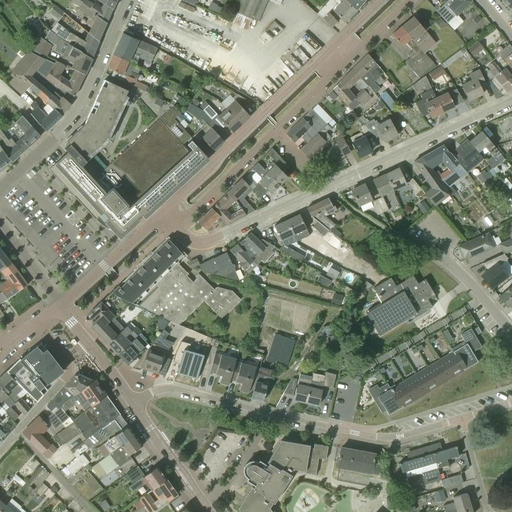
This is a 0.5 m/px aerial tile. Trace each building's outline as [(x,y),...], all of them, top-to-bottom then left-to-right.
[(102,21),(106,24),(113,9),(103,4),(101,7),(94,3),(93,4),(85,0),(70,0),(70,2),(79,7),(77,9),(94,21),(95,23),(98,17),(102,21)] [(96,0),(103,4),(113,9),(116,0),(96,0)] [(240,0),(235,12),(236,13),(232,24),(247,30),(252,19),(258,22),(266,0),(272,0),(280,3),(281,0),(240,0)] [(356,10),(345,0),(329,0),(317,14),(331,28),(337,22),(329,12),(337,4),(339,6),(334,11),(344,22),(356,10)] [(365,0),(345,0),(356,10),(365,0)] [(471,1),(470,0),(448,0),(440,8),(437,11),(447,24),(471,1)] [(511,0),(503,0),(511,9),(511,8),(511,0)] [(65,13),(54,5),(48,12),(59,20),(64,14),(65,13)] [(222,8),(217,6),(214,12),(220,14),(222,8)] [(98,41),(106,24),(102,21),(98,17),(95,23),(94,21),(88,33),(98,41)] [(435,42),(414,17),(402,26),(424,52),(435,42)] [(446,24),(440,18),(435,22),(441,29),(446,24)] [(88,33),(87,33),(84,41),(78,37),(69,32),(57,23),(50,31),(51,32),(72,48),(91,59),(99,42),(98,41),(88,33)] [(424,52),(402,26),(392,35),(402,47),(407,43),(413,51),(408,55),(410,58),(405,62),(418,77),(433,63),(424,52)] [(72,48),(51,32),(45,40),(64,51),(61,58),(73,63),(71,68),(74,70),(84,75),(91,59),(72,48)] [(152,60),(157,49),(123,33),(113,54),(135,65),(136,65),(140,57),(151,62),(154,64),(156,61),(152,60)] [(47,56),(52,46),(39,36),(33,50),(47,56)] [(474,57),(484,48),(478,41),(468,49),(474,57)] [(511,47),(509,45),(499,53),(504,59),(503,60),(511,68),(511,66),(511,47)] [(444,69),(467,52),(464,48),(440,65),(444,69)] [(46,77),(50,70),(54,64),(45,59),(30,51),(22,59),(26,62),(27,62),(36,69),(35,70),(46,77)] [(132,72),(135,66),(135,65),(113,54),(108,68),(117,72),(125,76),(123,81),(144,91),(147,86),(136,81),(138,75),(132,72)] [(173,57),(167,54),(163,62),(169,65),(173,57)] [(353,69),(373,92),(375,94),(380,89),(373,82),(384,73),(368,55),(353,69)] [(74,97),(84,75),(74,70),(71,76),(72,76),(68,81),(60,75),(65,66),(56,61),(54,64),(50,70),(46,77),(74,97)] [(17,74),(15,76),(28,88),(45,103),(45,102),(51,95),(30,76),(35,70),(36,69),(27,62),(26,62),(16,74),(17,74)] [(508,93),(511,90),(511,77),(511,78),(505,68),(501,72),(497,65),(494,62),(488,67),(490,70),(489,71),(508,93)] [(373,92),(353,69),(346,76),(353,84),(355,82),(365,91),(356,98),(348,89),(340,82),(333,89),(347,105),(352,111),(359,104),(361,106),(364,105),(372,98),(369,95),(373,92)] [(439,77),(434,70),(429,73),(434,80),(439,77)] [(483,94),(479,86),(485,83),(479,70),(469,75),(472,81),(462,85),(469,100),(483,94)] [(431,118),(443,113),(436,98),(434,94),(430,84),(430,85),(425,76),(420,79),(426,92),(417,96),(419,100),(415,102),(422,117),(429,114),(431,118)] [(128,91),(104,80),(84,124),(76,132),(66,141),(69,144),(64,148),(68,152),(74,159),(79,154),(84,160),(106,139),(128,91)] [(62,116),(71,104),(62,98),(61,99),(54,92),(51,95),(45,102),(47,104),(54,110),(54,109),(62,116)] [(54,110),(47,104),(41,109),(34,100),(33,102),(24,93),(21,96),(20,97),(33,110),(31,113),(38,122),(46,131),(62,116),(54,109),(54,110)] [(454,107),(448,93),(436,98),(443,113),(454,107)] [(242,107),(248,101),(237,94),(232,98),(230,95),(221,103),(226,109),(242,125),(250,117),(242,107)] [(164,101),(157,98),(154,104),(161,107),(164,101)] [(384,106),(380,101),(375,106),(379,111),(384,106)] [(314,108),(328,122),(333,117),(319,103),(314,108)] [(411,108),(407,104),(401,109),(404,113),(411,108)] [(212,119),(217,114),(208,105),(203,110),(205,112),(212,119)] [(142,216),(206,157),(196,146),(189,152),(183,145),(191,137),(174,119),(181,113),(174,106),(98,175),(86,162),(84,160),(79,154),(74,159),(68,152),(57,162),(58,163),(50,170),(114,240),(130,226),(138,219),(138,218),(141,215),(142,216)] [(11,162),(29,147),(9,127),(14,123),(15,124),(22,117),(15,109),(0,122),(0,145),(11,161),(11,162)] [(242,125),(226,109),(218,117),(233,133),(242,125)] [(209,126),(214,122),(212,119),(205,112),(198,119),(204,126),(193,136),(200,141),(202,139),(214,151),(224,141),(209,126)] [(178,124),(184,119),(180,114),(174,119),(178,124)] [(327,125),(321,119),(316,114),(311,119),(306,115),(303,118),(286,134),(294,143),(300,136),(307,144),(317,133),(327,125)] [(40,136),(23,115),(22,117),(15,124),(14,123),(9,127),(29,147),(40,136)] [(385,142),(398,136),(390,119),(377,126),(374,118),(363,124),(372,134),(371,134),(374,137),(381,133),(385,142)] [(359,157),(372,152),(365,137),(371,134),(372,134),(363,124),(358,129),(362,133),(351,139),(354,145),(353,145),(355,148),(359,157)] [(308,158),(330,137),(326,132),(330,128),(327,125),(317,133),(307,144),(301,150),(308,158)] [(505,160),(482,132),(469,142),(477,152),(478,152),(484,147),(487,152),(488,151),(492,157),(486,162),(491,168),(496,173),(496,174),(500,171),(496,167),(505,160)] [(351,152),(343,138),(342,138),(340,134),(335,139),(337,141),(336,142),(344,156),(351,152)] [(467,174),(484,159),(478,152),(477,152),(469,142),(467,140),(460,146),(460,147),(456,151),(459,154),(454,158),(467,174)] [(0,168),(11,161),(0,145),(0,168)] [(467,174),(454,158),(443,145),(424,156),(430,166),(432,169),(442,162),(448,169),(440,174),(438,171),(435,172),(447,189),(466,174),(467,174)] [(279,186),(288,177),(281,171),(287,165),(272,149),(267,154),(273,160),(264,170),(279,186)] [(447,189),(435,172),(432,169),(430,166),(424,156),(414,162),(434,188),(425,194),(434,206),(449,195),(446,190),(447,189)] [(271,194),(279,186),(264,170),(257,163),(252,168),(256,173),(259,171),(264,176),(259,181),(260,182),(252,190),(261,198),(268,191),(271,194)] [(394,190),(406,184),(399,169),(387,174),(394,190)] [(33,172),(31,170),(27,175),(30,179),(35,174),(33,172)] [(490,177),(486,173),(479,179),(483,184),(490,177)] [(381,196),(394,190),(387,174),(373,180),(381,196)] [(249,186),(242,178),(227,194),(234,200),(235,199),(239,203),(241,205),(246,215),(254,211),(243,199),(252,190),(249,186)] [(422,190),(412,178),(407,182),(416,194),(422,190)] [(359,206),(371,200),(364,185),(352,191),(359,206)] [(451,186),(447,189),(451,194),(455,191),(451,186)] [(246,215),(241,205),(239,203),(235,199),(234,200),(227,194),(211,209),(219,216),(221,219),(228,225),(246,215)] [(389,210),(383,197),(377,200),(383,213),(389,210)] [(335,226),(325,217),(336,211),(334,206),(332,207),(328,198),(306,208),(311,217),(316,223),(327,231),(328,230),(335,226)] [(383,213),(377,200),(371,202),(377,216),(383,213)] [(429,208),(423,201),(417,206),(423,213),(429,208)] [(219,216),(211,209),(198,222),(209,233),(216,228),(212,225),(218,219),(219,221),(221,219),(219,216)] [(309,236),(306,229),(300,215),(287,220),(297,242),(309,236)] [(286,246),(297,242),(287,220),(274,226),(281,241),(282,241),(283,244),(279,250),(301,262),(303,256),(291,250),(286,246)] [(511,250),(511,222),(505,226),(511,239),(499,245),(504,254),(511,250)] [(324,236),(324,235),(327,231),(316,223),(313,227),(324,236)] [(334,228),(330,231),(334,235),(339,238),(342,235),(334,228)] [(330,231),(328,230),(327,231),(324,235),(331,240),(334,235),(330,231)] [(250,233),(244,240),(238,245),(244,253),(251,247),(258,254),(251,261),(255,265),(257,266),(256,266),(262,260),(264,262),(273,253),(271,251),(274,247),(262,240),(260,242),(250,233)] [(465,260),(494,247),(488,233),(482,236),(476,238),(458,246),(465,260)] [(352,248),(338,239),(336,242),(349,252),(352,248)] [(184,256),(169,240),(120,288),(118,286),(112,292),(116,296),(131,303),(135,305),(155,285),(157,287),(138,306),(164,318),(173,323),(179,325),(204,301),(221,318),(240,300),(232,291),(217,287),(214,290),(199,274),(196,277),(197,279),(193,283),(187,276),(188,275),(179,265),(179,264),(178,262),(184,256)] [(248,274),(257,266),(255,265),(251,261),(244,253),(238,245),(230,251),(241,262),(239,264),(248,274)] [(11,263),(0,249),(0,248),(0,270),(11,263)] [(235,272),(226,252),(199,265),(203,272),(209,274),(224,277),(229,275),(229,274),(235,272)] [(507,277),(499,266),(508,259),(504,254),(482,264),(488,271),(482,276),(491,289),(507,277)] [(191,267),(199,264),(197,259),(189,263),(191,267)] [(0,293),(14,284),(19,291),(27,285),(11,263),(0,270),(4,276),(3,277),(7,281),(0,285),(0,293)] [(427,300),(434,295),(435,295),(425,279),(418,284),(413,276),(399,285),(396,280),(393,283),(391,278),(374,289),(378,296),(379,298),(382,304),(366,314),(379,335),(413,315),(415,318),(432,307),(427,300)] [(331,281),(325,278),(322,284),(328,286),(331,281)] [(366,281),(359,294),(360,294),(372,286),(366,281)] [(0,303),(19,291),(14,284),(0,293),(0,303)] [(511,285),(498,298),(507,308),(511,303),(511,285)] [(115,319),(131,303),(116,296),(112,292),(85,317),(85,321),(92,328),(99,321),(103,326),(106,324),(107,325),(114,318),(115,319)] [(343,295),(333,293),(331,304),(340,306),(343,295)] [(389,415),(478,362),(472,353),(482,347),(475,336),(482,333),(465,305),(446,315),(464,343),(451,351),(452,353),(390,390),(389,387),(380,392),(376,385),(368,390),(382,413),(386,411),(389,415)] [(436,311),(416,320),(421,329),(440,321),(436,311)] [(159,321),(166,326),(170,321),(162,317),(159,321)] [(99,321),(92,328),(106,344),(126,327),(123,323),(116,330),(112,326),(116,323),(117,321),(115,319),(114,318),(107,325),(106,324),(103,326),(99,321)] [(116,355),(117,354),(140,333),(135,327),(130,331),(126,327),(106,344),(116,355)] [(140,333),(117,354),(127,365),(142,351),(141,350),(147,344),(145,342),(147,340),(140,333)] [(341,342),(333,334),(329,337),(329,347),(332,351),(341,342)] [(287,366),(295,341),(281,337),(275,335),(270,350),(266,361),(274,364),(275,362),(276,361),(279,361),(279,363),(287,366)] [(163,357),(173,343),(158,337),(147,350),(141,368),(157,374),(164,376),(170,360),(163,357)] [(175,354),(174,359),(180,361),(177,373),(197,379),(204,355),(188,350),(190,344),(184,342),(175,354)] [(20,359),(6,372),(23,389),(28,393),(37,402),(47,390),(44,387),(63,371),(41,343),(25,356),(21,360),(20,359)] [(226,385),(233,359),(215,354),(210,372),(222,376),(220,383),(226,385)] [(248,393),(256,368),(236,362),(236,360),(233,359),(226,385),(228,386),(230,380),(242,383),(240,391),(248,393)] [(263,402),(272,371),(260,367),(251,399),(263,402)] [(22,388),(6,372),(0,377),(0,385),(8,395),(8,396),(15,405),(15,404),(23,414),(29,409),(21,399),(27,394),(22,388)] [(318,406),(323,387),(333,389),(337,375),(326,373),(323,382),(319,381),(319,383),(311,381),(306,403),(318,406)] [(75,395),(93,381),(79,374),(74,376),(64,386),(75,395)] [(304,375),(300,374),(294,400),(306,403),(311,381),(312,377),(304,375)] [(292,378),(284,393),(293,395),(297,379),(292,378)] [(95,380),(93,381),(75,395),(59,407),(64,413),(74,405),(73,404),(78,401),(85,412),(107,396),(95,380)] [(8,395),(0,385),(0,402),(8,396),(8,395)] [(59,407),(75,395),(64,386),(47,406),(53,413),(48,417),(55,429),(62,424),(68,419),(64,413),(59,407)] [(120,415),(107,396),(85,412),(72,421),(73,423),(58,433),(64,443),(65,444),(80,432),(85,439),(120,415)] [(19,417),(10,407),(5,412),(14,421),(19,417)] [(88,450),(117,428),(125,422),(120,415),(85,439),(85,440),(83,442),(71,451),(76,458),(79,455),(87,449),(88,450)] [(46,424),(39,417),(23,433),(42,453),(50,446),(50,447),(52,446),(50,444),(48,445),(36,432),(46,424)] [(135,436),(125,422),(117,428),(120,432),(98,448),(104,458),(135,436)] [(64,443),(58,433),(53,437),(59,447),(64,443)] [(135,436),(104,458),(105,458),(93,467),(99,476),(105,472),(106,474),(119,466),(120,467),(132,459),(130,455),(142,446),(135,436)] [(246,478),(248,479),(246,481),(253,485),(238,509),(239,511),(274,511),(272,511),(270,508),(273,503),(274,504),(292,475),(291,475),(294,470),(305,472),(305,473),(316,475),(318,458),(326,460),(328,447),(314,444),(313,449),(309,448),(310,446),(281,441),(266,465),(259,461),(258,463),(256,462),(255,461),(253,461),(251,461),(250,462),(248,462),(247,463),(246,464),(245,466),(244,467),(243,469),(243,470),(243,472),(244,474),(244,475),(245,477),(246,478)] [(447,459),(459,456),(457,446),(453,447),(452,446),(448,447),(447,449),(441,451),(440,445),(432,447),(432,446),(431,446),(433,453),(432,453),(435,463),(437,469),(438,469),(449,465),(447,459)] [(441,480),(438,469),(437,469),(435,463),(432,453),(433,453),(431,446),(419,450),(419,451),(407,455),(409,460),(398,464),(401,473),(420,467),(422,473),(421,473),(425,485),(441,480)] [(351,491),(358,452),(341,448),(337,467),(347,469),(343,490),(351,491)] [(379,475),(381,466),(373,465),(375,455),(358,452),(351,491),(374,496),(377,482),(375,481),(376,475),(379,475)] [(76,458),(75,458),(83,467),(87,471),(92,467),(83,454),(80,456),(79,455),(76,458)] [(152,490),(167,480),(157,467),(144,476),(137,466),(125,475),(132,485),(130,487),(133,491),(145,483),(151,491),(152,490)] [(27,498),(34,490),(29,486),(43,471),(40,468),(19,491),(27,498)] [(444,489),(463,483),(461,474),(441,480),(444,489)] [(149,511),(152,511),(177,495),(167,480),(152,490),(159,499),(154,502),(148,493),(140,499),(149,511)] [(40,497),(48,488),(43,484),(36,493),(40,497)] [(445,499),(442,490),(434,493),(437,501),(445,499)] [(445,511),(470,505),(467,494),(453,498),(454,502),(433,509),(434,511),(445,511)]
